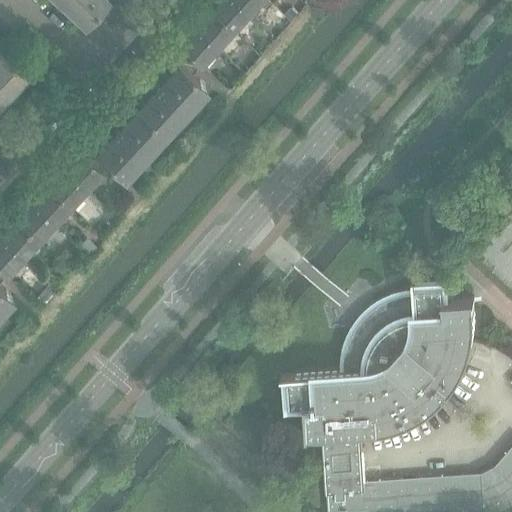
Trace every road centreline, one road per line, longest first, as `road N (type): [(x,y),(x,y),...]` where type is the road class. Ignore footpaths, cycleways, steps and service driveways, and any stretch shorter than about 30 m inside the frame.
road 1 (tertiary): [(0,502),(441,0)]
road 2 (residential): [(0,160),(88,61)]
